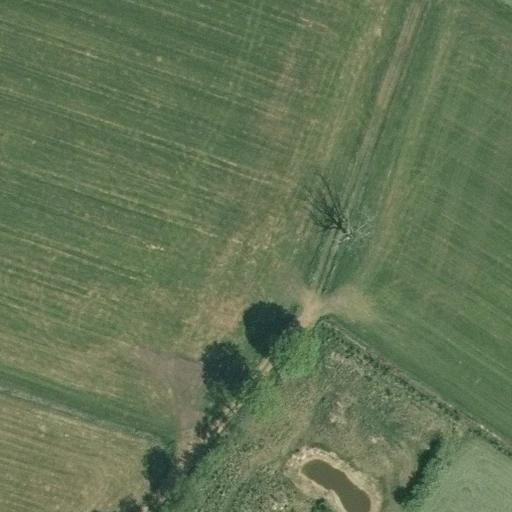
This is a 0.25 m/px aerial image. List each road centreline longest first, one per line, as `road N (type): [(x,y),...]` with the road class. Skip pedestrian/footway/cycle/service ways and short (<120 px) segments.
road 1 (track): [(417,0),(308,303)]
road 2 (track): [(149,511),(308,303)]
